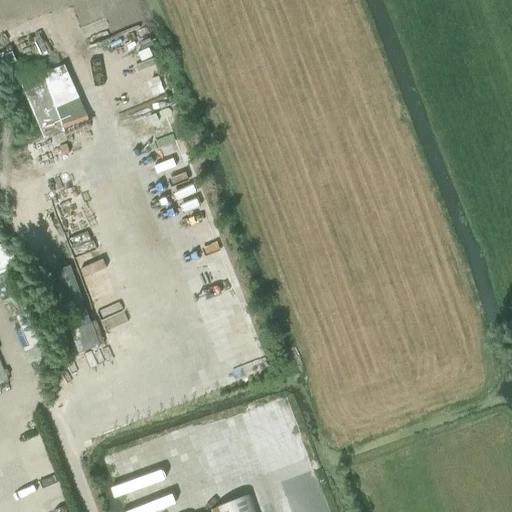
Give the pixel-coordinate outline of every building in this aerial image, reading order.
[(28,80),(21,83),(44,139),(90,121),(64,64),(28,80)] [(52,236),(49,248),(60,250),(63,238),(52,236)] [(71,266),(58,271),(83,340),(75,343),(79,353),(99,346),(71,266)] [(12,268),(0,273),(0,297),(10,321),(16,318),(28,347),(32,345),(34,349),(48,342),(35,310),(30,312),(12,268)] [(136,294),(129,268),(97,278),(104,303),(136,294)] [(240,353),(245,368),(261,363),(255,348),(240,353)] [(171,489),(122,501),(124,511),(173,499),(171,489)] [(256,511),(249,492),(212,506),(213,511),(256,511)]
